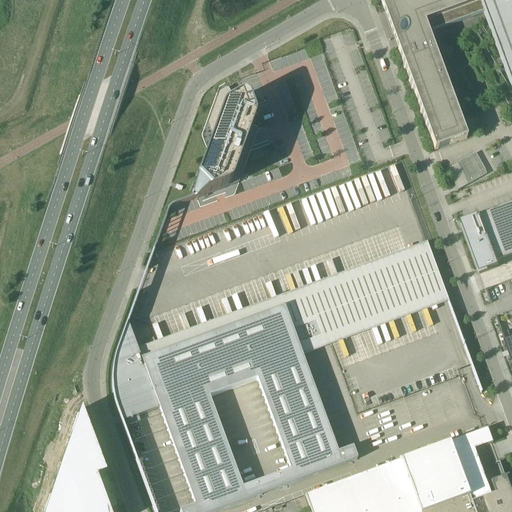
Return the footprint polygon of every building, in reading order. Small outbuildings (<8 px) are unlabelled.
[(511,0),(378,0),(434,151),(467,139),(428,34),(483,14),(511,91),(511,0)] [(191,198),(190,201),(197,199),(225,188),(227,184),(231,186),(237,184),(238,183),(239,183),(239,182),(240,181),(244,169),(243,169),(238,167),(244,150),(245,150),(246,150),(247,149),(247,148),(247,147),(247,146),(246,145),(252,128),(253,129),(254,128),(254,127),(252,127),(254,122),(255,121),(255,120),(255,119),(255,118),(255,116),(254,115),(248,99),(248,98),(247,98),(247,97),(246,97),(245,96),(244,96),(243,96),(242,97),(235,101),(234,99),(234,100),(233,100),(229,92),(228,91),(227,91),(225,91),(225,92),(220,95),(219,95),(219,96),(209,123),(209,124),(209,125),(213,136),(213,137),(213,138),(208,152),(208,153),(207,153),(191,198)] [(457,164),(447,170),(458,191),(469,185),(487,174),(476,153),(457,164)] [(480,215),(461,222),(463,228),(468,242),(472,254),(478,269),(479,272),(480,274),(499,267),(498,263),(511,257),(511,203),(480,215)] [(262,495),(262,494),(257,483),(242,489),(229,451),(209,398),(257,380),(273,426),(290,471),(275,477),(279,488),(283,487),(287,486),(350,462),(353,461),(357,460),(357,459),(353,448),(338,453),(336,449),(330,432),(329,430),(326,423),(302,356),(301,355),(298,346),(322,337),(316,321),(292,330),(284,307),(240,324),(237,324),(237,325),(231,327),(228,328),(222,330),(203,337),(197,339),(194,340),(188,343),(187,343),(185,344),(160,353),(153,355),(151,356),(141,360),(142,363),(143,366),(157,405),(159,408),(159,409),(175,454),(186,483),(187,485),(195,506),(180,511),(179,511),(215,511),(259,496),(262,495)] [(108,511),(96,479),(106,475),(81,409),(77,421),(71,438),(49,502),(45,511),(108,511)] [(511,511),(511,497),(505,477),(490,483),(495,495),(471,503),(468,495),(449,443),(305,496),(310,511),(511,511)]
